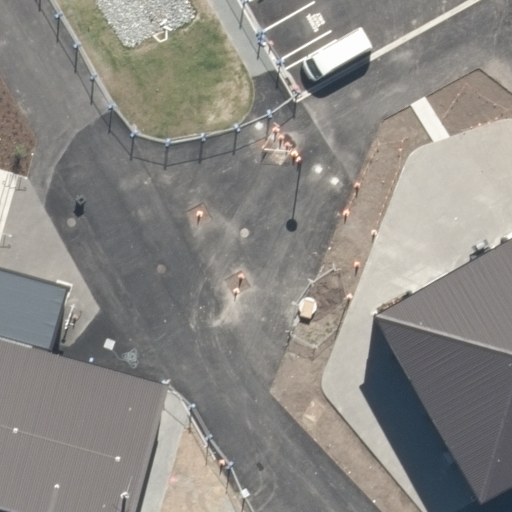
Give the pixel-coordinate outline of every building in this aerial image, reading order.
[(14,0),(18,18),(111,0),(14,0)] [(511,0),(287,0),(289,86),(511,91),(511,0)] [(78,125),(125,207),(92,205),(130,295),(162,271),(207,349),(307,292),(178,68),(78,125)] [(406,287),(507,233),(504,171),(354,231),(406,287)] [(455,511),(473,511),(511,489),(511,240),(351,334),(455,511)] [(0,511),(126,511),(160,388),(40,356),(60,286),(0,269),(0,511)]
